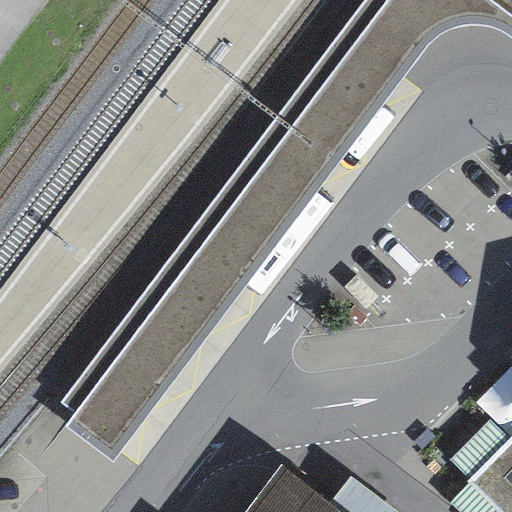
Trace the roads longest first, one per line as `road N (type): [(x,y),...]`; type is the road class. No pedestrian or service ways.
road 1 (residential): [(511,111),(446,130),(393,176),(225,397)]
road 2 (residential): [(225,397),(288,407),(425,387),(511,302)]
road 3 (residential): [(225,397),(138,511)]
road 4 (unknown): [(409,392),(452,511)]
